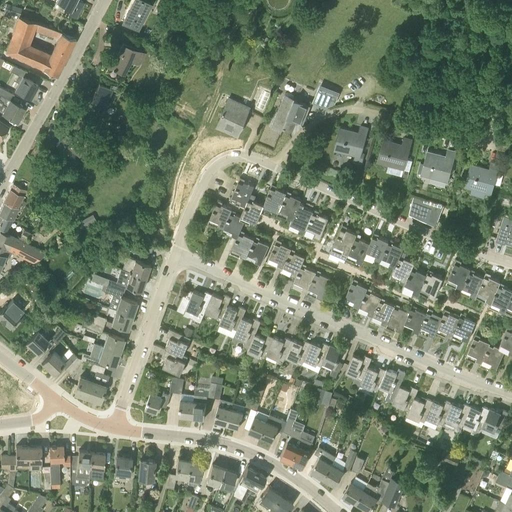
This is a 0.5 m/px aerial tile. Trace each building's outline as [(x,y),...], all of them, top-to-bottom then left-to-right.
[(76,18),(85,2),(80,0),(56,0),(56,1),(64,5),(63,6),(70,10),(68,14),(76,18)] [(137,28),(150,3),(144,0),(132,0),(122,20),(137,28)] [(19,16),(21,12),(5,7),(3,11),(19,16)] [(76,37),(19,17),(6,51),(57,75),(76,37)] [(277,46),(266,37),(260,44),(272,53),(277,46)] [(139,64),(144,54),(122,44),(115,58),(111,57),(107,66),(123,74),(130,60),(139,64)] [(30,98),(38,84),(24,77),(27,72),(14,65),(10,71),(18,75),(15,81),(19,83),(16,89),(30,98)] [(115,97),(117,92),(113,90),(98,83),(90,99),(88,98),(81,111),(94,117),(100,104),(105,107),(111,94),(115,97)] [(18,121),(25,107),(11,100),(14,95),(0,86),(0,103),(6,107),(3,112),(18,121)] [(335,103),(337,98),(318,90),(313,102),(325,107),(335,103)] [(282,131),(283,127),(292,130),(296,119),(302,121),(309,106),(294,99),(294,97),(293,94),(288,92),(286,93),(285,95),(273,122),(271,126),(282,131)] [(239,133),(249,110),(251,106),(230,96),(218,124),(239,133)] [(0,139),(8,127),(0,121),(0,139)] [(361,153),(368,127),(360,125),(358,135),(355,134),(356,131),(340,127),(334,149),(355,155),(353,162),(362,165),(365,154),(361,153)] [(72,138),(65,131),(59,138),(61,139),(56,145),(68,156),(73,150),(79,155),(89,143),(77,132),(72,138)] [(404,168),(412,140),(404,138),(402,147),(399,146),(399,144),(384,139),(378,161),(404,168)] [(45,153),(37,146),(31,153),(39,160),(45,153)] [(452,163),(455,151),(448,149),(445,159),(442,158),(443,156),(427,151),(424,162),(421,161),(419,171),(422,172),(421,174),(447,181),(450,170),(452,171),(453,168),(453,166),(454,163),(452,163)] [(491,193),(499,164),(491,162),(489,171),(486,170),(486,168),(471,163),(465,185),(472,187),(470,192),(484,195),(485,191),(491,193)] [(246,204),(251,194),(255,185),(240,179),(230,200),(241,204),(242,202),(246,204)] [(18,199),(27,203),(21,201),(27,190),(13,183),(4,200),(15,205),(18,199)] [(278,211),(286,192),(271,186),(264,202),(262,207),(272,211),(274,209),(278,211)] [(293,217),(299,204),(301,199),(286,192),(278,211),(277,213),(287,218),(288,215),(293,217)] [(257,219),(260,213),(262,207),(264,202),(254,198),(255,196),(251,194),(246,204),(245,206),(241,216),(245,217),(250,220),(252,217),(257,219)] [(438,216),(442,208),(443,205),(414,196),(410,208),(426,213),(425,215),(436,220),(437,216),(438,216)] [(22,209),(27,203),(18,199),(15,205),(4,200),(0,208),(0,213),(12,218),(17,209),(21,211),(22,209)] [(231,211),(232,208),(222,204),(223,202),(218,200),(208,223),(218,228),(219,225),(224,227),(231,211)] [(306,229),(315,209),(314,209),(313,210),(299,204),(293,217),(290,225),(300,230),(301,227),(306,229)] [(315,209),(306,229),(304,232),(314,236),(316,233),(320,235),(328,217),(319,213),(320,211),(315,209)] [(241,216),(231,211),(224,227),(221,232),(231,237),(233,234),(237,236),(240,229),(245,217),(241,216)] [(0,228),(6,231),(12,218),(0,213),(0,217),(2,219),(0,223),(0,228)] [(92,214),(75,224),(80,233),(98,223),(92,214)] [(492,224),(497,225),(500,216),(495,214),(492,224)] [(511,243),(511,225),(511,222),(511,218),(504,215),(496,239),(506,242),(511,243)] [(352,244),(356,234),(357,233),(342,226),(337,237),(352,244)] [(28,237),(31,231),(24,228),(20,236),(19,235),(18,237),(25,240),(28,237)] [(246,256),(254,238),(244,233),(244,231),(240,229),(237,236),(230,253),(240,257),(241,254),(246,256)] [(8,248),(13,236),(0,231),(0,252),(2,253),(5,247),(8,248)] [(367,250),(374,234),(373,234),(370,242),(360,237),(361,236),(356,234),(352,244),(367,250)] [(381,258),(388,240),(374,234),(367,250),(365,254),(375,259),(377,256),(381,258)] [(2,253),(0,252),(0,265),(4,254),(10,257),(13,249),(16,251),(34,260),(42,253),(25,243),(13,236),(8,248),(5,247),(2,253)] [(367,250),(352,244),(337,237),(330,253),(355,264),(356,261),(361,263),(365,254),(367,250)] [(254,238),(246,256),(245,259),(255,263),(256,261),(261,263),(269,244),(254,238)] [(396,264),(401,252),(402,251),(404,247),(393,243),(394,241),(389,239),(388,240),(381,258),(380,261),(390,266),(391,263),(396,264)] [(151,252),(153,246),(138,240),(136,246),(151,252)] [(283,266),(290,250),(291,248),(281,243),(282,242),(277,240),(267,262),(278,267),(279,264),(283,266)] [(297,275),(302,263),(305,257),(290,250),(283,266),(281,271),(291,275),(292,273),(297,275)] [(407,279),(412,267),(415,262),(404,257),(406,254),(401,252),(396,264),(391,275),(401,280),(403,278),(407,279)] [(122,268),(146,277),(151,265),(135,259),(126,256),(122,268)] [(463,286),(470,271),(471,268),(461,263),(462,262),(457,259),(446,282),(456,286),(457,283),(463,286)] [(308,290),(316,271),(306,267),(306,265),(302,263),(297,275),(292,286),(302,290),(303,287),(308,290)] [(419,292),(428,271),(427,273),(412,267),(407,279),(403,288),(413,292),(414,290),(419,292)] [(146,277),(122,268),(122,269),(121,268),(116,281),(108,279),(106,285),(124,291),(126,284),(142,290),(146,277)] [(316,271),(308,290),(307,292),(317,297),(318,294),(323,296),(331,278),(316,271)] [(428,271),(419,292),(428,296),(429,293),(435,296),(443,277),(428,271)] [(476,295),(484,277),(470,271),(463,286),(460,291),(470,295),(471,293),(476,295)] [(496,290),(499,284),(500,282),(500,281),(490,276),(491,275),(486,272),(484,277),(476,295),(485,299),(486,297),(491,299),(492,299),(496,290)] [(359,305),(367,288),(368,287),(353,280),(343,302),(353,306),(355,303),(359,305)] [(505,312),(511,293),(511,289),(499,284),(496,290),(492,299),(491,299),(489,305),(505,312)] [(109,306),(116,309),(116,310),(132,316),(137,302),(122,297),(124,291),(106,285),(104,291),(113,294),(109,306)] [(205,311),(212,294),(205,292),(204,295),(194,291),(193,291),(186,288),(177,310),(184,313),(187,308),(203,315),(205,311)] [(373,315),(380,299),(381,296),(371,292),(372,290),(367,288),(359,305),(357,311),(367,315),(368,313),(373,315)] [(228,305),(231,297),(224,294),(223,297),(212,293),(212,294),(205,311),(222,318),(228,305)] [(387,324),(395,306),(380,299),(373,315),(370,320),(381,325),(382,322),(387,324)] [(22,312),(11,302),(7,306),(6,305),(0,311),(0,318),(9,327),(19,316),(18,316),(22,312)] [(237,309),(228,305),(222,318),(220,323),(237,330),(243,317),(246,309),(239,306),(237,309)] [(402,327),(409,312),(395,306),(387,324),(385,327),(395,331),(397,328),(401,330),(402,327)] [(418,331),(426,313),(412,306),(409,312),(402,327),(412,331),(413,329),(418,331)] [(436,332),(443,317),(432,312),(433,310),(428,308),(426,313),(418,331),(428,335),(429,333),(435,335),(436,332)] [(128,328),(132,316),(116,310),(112,322),(128,328)] [(452,336),(460,318),(445,311),(443,317),(436,332),(446,336),(447,334),(452,336)] [(91,313),(89,320),(104,326),(106,318),(91,313)] [(460,318),(452,336),(462,340),(463,337),(468,340),(476,321),(461,315),(460,318)] [(252,321),(243,317),(237,330),(232,341),(237,343),(240,340),(244,342),(244,346),(249,348),(250,346),(256,333),(261,321),(254,318),(252,321)] [(104,326),(89,320),(85,319),(82,326),(101,332),(104,326)] [(56,343),(66,333),(60,327),(51,337),(56,343)] [(194,330),(185,327),(183,333),(191,337),(194,330)] [(511,328),(508,327),(499,347),(504,349),(504,350),(509,352),(510,350),(511,350),(511,328)] [(167,348),(183,355),(191,338),(169,329),(167,336),(170,337),(166,347),(167,348)] [(38,352),(49,341),(37,330),(27,342),(38,352)] [(103,346),(119,352),(124,339),(107,333),(103,346)] [(256,333),(250,346),(249,348),(248,351),(265,358),(267,354),(274,336),(273,337),(267,334),(265,338),(256,333)] [(482,362),(490,343),(480,338),(481,336),(476,334),(470,346),(465,357),(475,362),(476,360),(481,362),(482,362)] [(283,361),(285,356),(292,340),(285,337),(284,340),(274,336),(267,354),(283,361)] [(304,359),(311,342),(304,340),(303,343),(293,339),(292,340),(285,356),(302,363),(304,359)] [(321,366),(323,361),(330,344),(330,345),(323,342),(322,346),(311,341),(311,342),(304,359),(321,366)] [(504,349),(499,347),(494,345),(495,343),(491,341),(490,343),(482,362),(481,362),(480,364),(490,368),(491,366),(496,368),(504,350),(504,349)] [(330,344),(323,361),(333,366),(331,372),(336,374),(339,368),(340,369),(349,348),(342,345),(340,348),(330,344)] [(115,364),(119,352),(103,346),(101,352),(94,349),(91,355),(83,352),(81,358),(83,359),(83,360),(93,363),(105,367),(107,362),(115,364)] [(187,357),(183,355),(167,348),(164,355),(167,356),(163,366),(180,374),(187,357)] [(65,369),(76,356),(72,352),(64,360),(54,350),(42,363),(53,373),(61,365),(65,369)] [(362,379),(372,358),(365,355),(363,358),(353,354),(346,371),(362,379)] [(83,359),(81,358),(76,356),(65,369),(70,374),(83,360),(83,359)] [(379,387),(387,368),(386,370),(380,367),(378,370),(368,366),(372,358),(362,379),(360,384),(377,391),(379,387)] [(103,373),(105,367),(93,363),(90,369),(96,371),(93,381),(87,397),(100,402),(109,376),(103,373)] [(396,394),(400,385),(406,372),(398,369),(397,373),(387,368),(379,387),(389,391),(385,399),(392,402),(396,394)] [(214,397),(219,376),(213,375),(208,396),(214,397)] [(87,397),(93,381),(80,376),(74,393),(87,397)] [(219,376),(214,397),(220,399),(224,377),(219,376)] [(178,377),(176,392),(182,393),(184,378),(178,377)] [(289,385),(282,382),(280,389),(287,392),(289,385)] [(260,383),(256,394),(262,396),(266,385),(260,383)] [(409,410),(415,397),(419,389),(411,386),(410,389),(400,385),(396,394),(392,402),(392,403),(409,410)] [(318,387),(314,400),(322,403),(326,389),(318,387)] [(166,407),(171,394),(163,392),(162,396),(150,392),(145,408),(158,412),(160,405),(166,407)] [(251,408),(256,394),(251,392),(246,406),(251,408)] [(194,401),(192,417),(205,418),(207,395),(195,394),(194,401)] [(262,396),(256,394),(251,408),(257,410),(257,409),(262,396)] [(289,397),(287,404),(293,406),(295,399),(289,397)] [(424,421),(426,417),(434,399),(433,399),(433,400),(426,398),(425,401),(415,397),(409,410),(407,414),(424,421)] [(334,409),(337,400),(331,398),(328,407),(334,409)] [(192,417),(194,401),(181,399),(179,415),(192,417)] [(445,420),(453,402),(452,402),(452,403),(445,400),(443,404),(434,399),(426,417),(438,423),(435,431),(439,432),(443,425),(445,420)] [(462,427),(464,423),(472,405),(471,405),(470,406),(464,403),(462,406),(453,402),(445,420),(462,427)] [(227,424),(231,408),(219,405),(214,420),(227,424)] [(483,425),(490,408),(490,407),(489,409),(483,406),(481,409),(472,405),(464,423),(473,427),(471,432),(479,435),(483,425)] [(286,422),(291,408),(285,406),(281,418),(270,414),(269,414),(261,436),(273,440),(279,426),(278,425),(280,420),(286,422)] [(231,408),(227,424),(239,427),(243,412),(231,408)] [(300,439),(303,429),(293,425),(299,411),(291,408),(286,422),(283,431),(291,434),(281,457),(292,462),(302,439),(300,439)] [(490,408),(483,425),(500,432),(509,411),(501,408),(500,412),(490,408)] [(269,414),(257,410),(249,431),(261,436),(269,414)] [(389,415),(381,412),(379,417),(387,420),(389,415)] [(404,425),(397,422),(395,428),(402,431),(404,425)] [(390,430),(385,423),(381,427),(386,433),(390,430)] [(302,439),(292,462),(303,467),(311,448),(313,444),(312,444),(316,434),(303,429),(300,439),(302,439)] [(332,464),(335,457),(324,450),(327,445),(321,442),(316,450),(322,453),(311,471),(323,478),(332,464)] [(70,465),(70,455),(64,456),(63,445),(49,446),(50,466),(50,472),(50,482),(59,482),(59,460),(63,460),(64,465),(70,465)] [(28,462),(29,446),(16,446),(16,454),(9,454),(9,469),(10,470),(9,477),(14,478),(16,470),(16,468),(28,468),(28,462)] [(28,462),(28,468),(29,468),(29,469),(41,469),(41,462),(42,462),(42,446),(29,446),(28,462)] [(89,475),(92,451),(79,449),(78,455),(70,455),(70,465),(70,466),(71,484),(86,486),(87,482),(89,482),(89,475)] [(350,470),(357,451),(352,449),(344,468),(350,470)] [(92,451),(89,475),(102,477),(105,452),(92,451)] [(457,465),(460,458),(443,451),(440,458),(457,465)] [(1,467),(9,469),(9,454),(1,454),(1,467)] [(129,478),(131,456),(117,455),(114,476),(129,478)] [(332,464),(323,478),(335,486),(344,470),(343,470),(346,460),(337,455),(335,457),(332,464)] [(359,473),(365,459),(357,456),(351,470),(359,473)] [(152,482),(153,478),(155,460),(140,458),(138,480),(152,482)] [(187,476),(190,460),(178,458),(175,474),(187,476)] [(483,460),(477,458),(474,464),(480,467),(483,460)] [(190,460),(187,476),(200,478),(202,462),(190,460)] [(219,483),(224,467),(212,463),(207,479),(219,483)] [(261,484),(266,475),(247,465),(241,476),(233,492),(241,496),(246,485),(257,491),(261,484)] [(388,465),(384,477),(392,479),(395,467),(388,465)] [(224,467),(219,483),(230,487),(235,471),(224,467)] [(511,468),(510,474),(501,470),(498,476),(511,482),(511,468)] [(173,488),(176,476),(169,475),(166,487),(173,488)] [(511,488),(511,482),(498,476),(495,481),(511,488)] [(395,506),(405,483),(393,477),(382,500),(395,506)] [(382,479),(379,485),(377,484),(377,485),(374,485),(368,482),(356,502),(369,510),(376,498),(381,500),(389,482),(382,479)] [(356,502),(368,482),(363,489),(351,482),(343,494),(356,502)] [(11,511),(14,508),(15,507),(8,502),(12,497),(9,495),(14,488),(8,483),(4,487),(1,492),(0,493),(0,511),(11,511)] [(274,503),(280,494),(268,486),(259,501),(270,508),(274,503)] [(33,511),(39,505),(45,496),(39,494),(26,511),(33,511)] [(274,503),(270,508),(276,511),(285,511),(292,501),(280,494),(274,503)] [(511,511),(511,506),(506,504),(506,503),(500,500),(494,511),(511,511)]
